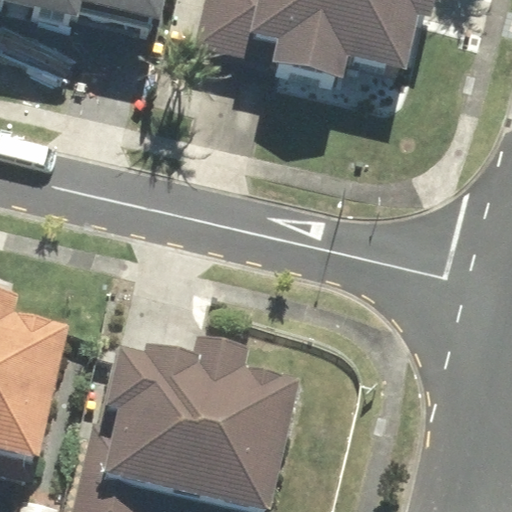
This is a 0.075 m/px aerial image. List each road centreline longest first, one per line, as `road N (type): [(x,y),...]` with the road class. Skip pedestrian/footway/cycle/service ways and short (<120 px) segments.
road 1 (residential): [(0,177),(504,298)]
road 2 (tertiary): [(463,511),(504,298)]
